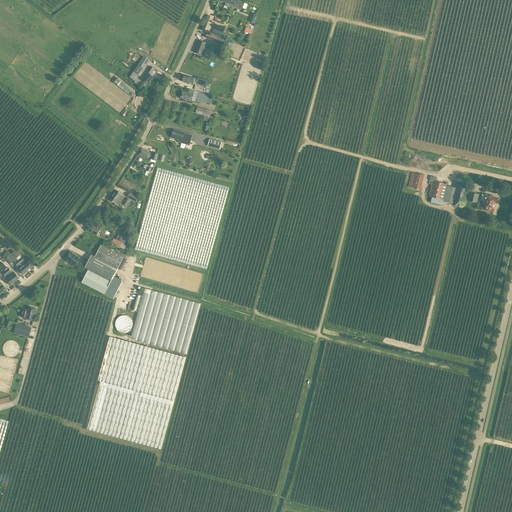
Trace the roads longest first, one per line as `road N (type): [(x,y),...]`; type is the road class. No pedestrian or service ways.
road 1 (track): [(303,140),(254,312),(317,333),(361,156)]
road 2 (unclassified): [(0,304),(91,219),(153,121)]
road 3 (track): [(412,169),(303,140),(335,20)]
road 4 (secondary): [(460,511),(511,288)]
road 5 (track): [(317,333),(475,375)]
road 6 (track): [(0,407),(17,402),(51,263)]
road 7 (unclassified): [(153,121),(210,0)]
